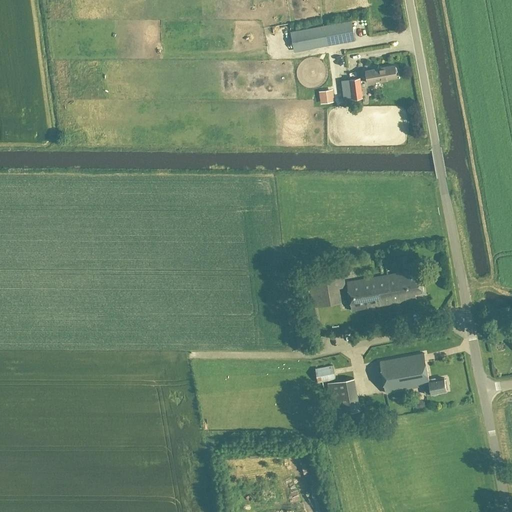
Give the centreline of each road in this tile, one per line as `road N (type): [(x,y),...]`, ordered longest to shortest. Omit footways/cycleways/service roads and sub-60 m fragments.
road 1 (unclassified): [(482,390),(408,0)]
road 2 (unclassified): [(505,511),(482,390)]
